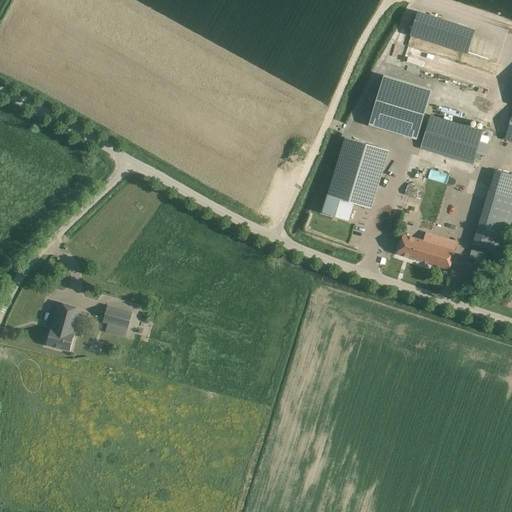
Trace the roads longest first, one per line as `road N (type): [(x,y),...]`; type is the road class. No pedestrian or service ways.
road 1 (unclassified): [(511,319),(277,240),(131,162)]
road 2 (track): [(389,0),(357,51),(277,240)]
road 3 (unclassified): [(0,306),(24,258),(131,162)]
road 4 (unclassified): [(131,162),(0,91)]
